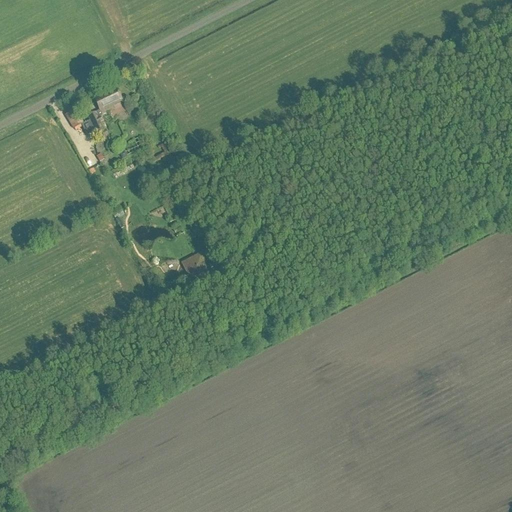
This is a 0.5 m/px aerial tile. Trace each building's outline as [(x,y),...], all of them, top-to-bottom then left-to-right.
[(117,104),(122,102),(117,91),(116,91),(115,90),(106,94),(106,96),(95,101),(102,116),(114,110),(113,107),(117,106),(117,104)] [(85,124),(76,110),(67,116),(75,130),(85,124)] [(98,139),(107,135),(97,114),(88,118),(90,122),(82,126),(85,133),(87,134),(91,132),(92,134),(95,135),(96,135),(98,139)] [(101,154),(96,157),(100,163),(104,160),(101,154)] [(181,265),(192,286),(212,275),(201,254),(181,265)]
